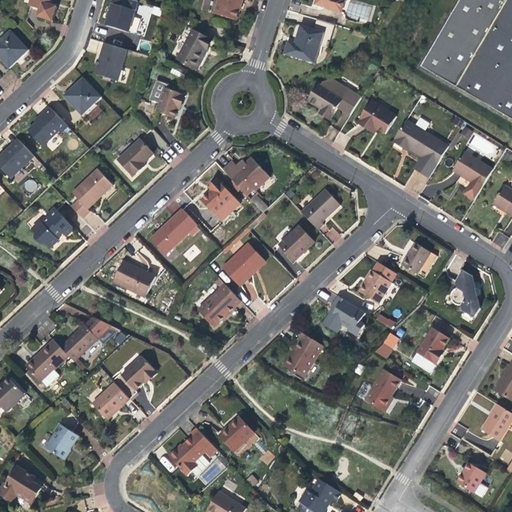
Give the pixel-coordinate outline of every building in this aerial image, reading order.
[(46,10),(48,2),(48,0),(29,0),(29,4),(38,7),(46,10)] [(129,31),(137,0),(114,0),(112,9),(107,25),(129,31)] [(218,0),(214,13),(238,20),(243,5),(244,0),(218,0)] [(314,0),(314,2),(341,10),(343,0),(314,0)] [(511,0),(460,0),(420,68),(511,118),(511,0)] [(56,4),(48,2),(46,10),(38,7),(36,14),(51,19),(56,4)] [(150,13),(159,16),(161,10),(139,3),(135,16),(148,20),(150,13)] [(313,28),(324,31),(331,33),(334,23),(316,18),(313,28)] [(320,45),(324,31),(313,28),(300,24),(297,33),(294,41),(287,39),(283,52),(315,62),(320,45)] [(203,48),(205,49),(211,38),(191,28),(176,57),(193,66),(203,48)] [(9,29),(0,36),(0,58),(8,67),(18,58),(27,49),(9,29)] [(327,47),(331,33),(324,31),(320,45),(327,47)] [(117,79),(127,48),(104,41),(100,56),(95,72),(117,79)] [(203,53),(205,49),(203,48),(193,66),(195,68),(203,53)] [(324,77),(319,83),(342,98),(338,105),(351,113),(362,96),(330,77),(324,77)] [(101,98),(83,78),(73,87),(63,97),(81,116),(101,98)] [(342,98),(319,83),(317,82),(307,98),(318,105),(321,107),(319,111),(330,117),(338,105),(342,98)] [(175,110),(176,106),(182,92),(165,86),(156,110),(172,116),(175,110)] [(185,93),(182,92),(176,106),(179,107),(185,93)] [(373,99),(361,118),(370,125),(376,128),(377,126),(385,131),(396,113),(373,99)] [(92,119),(102,111),(97,106),(88,114),(92,119)] [(42,114),(46,118),(58,131),(60,133),(67,127),(50,107),(42,114)] [(58,131),(46,118),(42,121),(38,124),(37,123),(27,131),(42,146),(58,131)] [(404,146),(406,143),(410,146),(422,154),(414,167),(429,176),(449,144),(407,118),(393,139),(404,146)] [(117,160),(133,177),(142,168),(147,164),(145,163),(155,154),(141,138),(117,160)] [(6,151),(0,156),(0,167),(10,178),(34,156),(18,140),(6,151)] [(482,186),(494,167),(464,149),(452,168),(465,176),(472,180),(482,186)] [(250,200),(255,196),(258,193),(255,190),(263,183),(260,179),(266,173),(251,157),(244,163),(248,167),(233,182),(250,200)] [(248,167),(244,163),(241,160),(237,163),(235,166),(230,161),(221,169),(233,182),(248,167)] [(73,193),(79,199),(88,209),(103,195),(114,185),(99,169),(73,193)] [(269,177),(266,173),(260,179),(263,183),(269,177)] [(34,178),(23,182),(27,192),(37,189),(34,178)] [(475,198),(482,186),(472,180),(465,192),(475,198)] [(204,199),(216,212),(233,196),(218,181),(211,188),(213,191),(210,194),(204,199)] [(511,187),(505,183),(495,200),(508,208),(507,210),(510,212),(511,213),(511,187)] [(299,215),(315,232),(321,227),(319,225),(328,217),(338,208),(323,192),(299,215)] [(267,210),(255,196),(250,200),(263,214),(267,210)] [(88,209),(79,199),(71,207),(82,218),(90,211),(88,209)] [(508,208),(495,200),(493,202),(507,210),(508,208)] [(72,230),(72,227),(54,208),(47,215),(48,217),(42,223),(40,221),(32,228),(35,232),(35,238),(41,244),(46,243),(50,247),(58,240),(56,238),(60,234),(63,232),(64,234),(68,234),(72,230)] [(196,225),(181,209),(166,223),(149,239),(164,255),(196,225)] [(246,229),(248,231),(264,216),(263,214),(246,229)] [(301,227),(281,245),(296,261),(306,251),(315,242),(301,227)] [(494,242),(503,247),(508,237),(499,232),(494,242)] [(419,271),(431,251),(415,241),(408,252),(402,263),(418,273),(419,271)] [(249,272),(262,260),(248,245),(223,269),(239,287),(249,277),(252,274),(249,272)] [(437,255),(431,251),(419,271),(425,274),(437,255)] [(121,260),(111,281),(143,297),(154,276),(137,268),(121,260)] [(264,263),(262,260),(249,272),(252,274),(264,263)] [(465,268),(458,279),(459,285),(456,286),(454,289),(453,292),(453,295),(454,298),(456,300),(458,302),(461,302),(463,302),(464,308),(476,315),(481,306),(478,294),(480,293),(481,292),(482,290),(482,288),(480,286),(478,285),(476,285),(476,282),(474,273),(465,268)] [(367,279),(359,291),(380,304),(393,283),(373,270),(367,279)] [(240,302),(224,285),(197,311),(212,327),(227,314),(240,302)] [(334,312),(332,316),(343,323),(349,327),(348,329),(358,335),(365,324),(360,320),(365,312),(338,295),(330,307),(335,310),(334,312)] [(343,323),(332,316),(330,315),(325,323),(338,331),(343,323)] [(380,315),(377,319),(386,324),(388,320),(380,315)] [(86,327),(97,339),(108,330),(115,334),(120,332),(94,319),(86,327)] [(417,350),(436,361),(442,352),(440,351),(442,347),(449,335),(432,325),(417,350)] [(97,339),(86,327),(85,327),(76,336),(62,349),(69,356),(74,362),(98,340),(97,339)] [(304,378),(324,346),(302,332),(298,339),(300,341),(295,350),(285,366),(304,378)] [(40,356),(29,366),(43,380),(69,356),(62,349),(53,340),(44,348),(38,354),(40,356)] [(376,350),(387,357),(392,349),(383,344),(376,350)] [(436,361),(417,350),(412,358),(431,370),(436,361)] [(27,364),(29,366),(40,356),(38,354),(27,364)] [(121,376),(134,391),(141,385),(144,383),(155,372),(142,357),(121,376)] [(511,361),(505,373),(495,390),(511,400),(511,361)] [(384,411),(391,401),(389,400),(393,392),(401,379),(384,368),(365,399),(384,411)] [(157,374),(155,372),(144,383),(146,385),(157,374)] [(137,395),(134,391),(121,376),(118,374),(111,380),(114,384),(130,401),(137,395)] [(4,383),(4,387),(2,389),(0,390),(0,404),(8,413),(27,395),(10,377),(4,383)] [(130,401),(114,384),(93,404),(109,421),(121,410),(130,401)] [(511,420),(511,411),(497,402),(490,415),(482,427),(500,439),(511,420)] [(57,424),(60,426),(69,432),(77,420),(70,413),(64,418),(62,419),(59,419),(57,424)] [(219,437),(234,453),(254,434),(239,418),(229,427),(219,437)] [(69,432),(60,426),(45,449),(62,460),(68,451),(67,450),(69,448),(71,444),(72,445),(77,437),(69,432)] [(190,436),(192,438),(205,453),(209,458),(217,451),(197,430),(190,436)] [(202,456),(205,453),(192,438),(181,448),(170,458),(187,476),(192,472),(195,476),(209,463),(202,456)] [(267,450),(260,458),(267,465),(275,456),(267,450)] [(457,481),(474,492),(486,472),(469,462),(464,471),(457,481)] [(17,493),(16,496),(31,506),(41,490),(38,488),(31,484),(34,479),(16,468),(5,486),(17,493)] [(251,474),(246,479),(253,486),(258,480),(251,474)] [(41,483),(34,479),(31,484),(38,488),(39,485),(41,483)] [(335,491),(318,481),(310,493),(306,491),(298,503),(300,504),(312,511),(324,511),(327,508),(331,502),(334,504),(340,494),(335,491)] [(17,493),(5,486),(2,484),(0,487),(0,496),(11,503),(16,496),(17,493)] [(356,492),(354,496),(362,501),(364,497),(356,492)] [(207,511),(245,511),(247,509),(241,505),(237,506),(230,501),(230,498),(227,496),(224,496),(223,497),(217,493),(207,511)]
